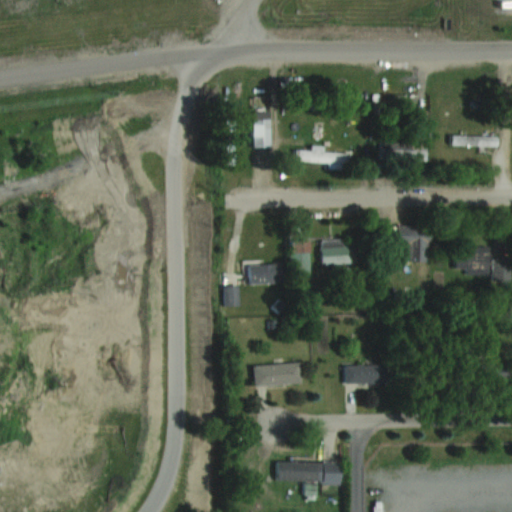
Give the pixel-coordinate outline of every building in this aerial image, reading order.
[(412,139),(380,139),(380,158),(427,159),(428,109),(412,109),(412,139)] [(269,110),(252,110),(252,145),(269,145),(269,110)] [(233,122),(220,122),(220,162),(233,162),(233,122)] [(451,143),(496,143),(496,133),(451,133),(451,143)] [(347,167),(348,149),(295,147),(295,159),(327,161),(327,166),(347,167)] [(397,259),(428,259),(428,224),(397,224),(397,259)] [(290,271),(308,271),(308,238),(290,238),(290,271)] [(320,238),(320,262),(356,262),(356,244),(342,244),(342,238),(320,238)] [(466,272),(488,273),(489,245),(455,244),(455,267),(466,267),(466,272)] [(510,252),(493,252),(493,279),(510,279),(510,252)] [(282,262),(248,262),(248,281),(282,281),(282,262)] [(224,303),(238,303),(238,283),(224,283),(224,303)] [(299,361),(252,363),(253,383),(299,382),(299,361)] [(343,382),(382,382),(382,363),(343,363),(343,382)] [(443,364),(424,363),(423,377),(442,378),(443,364)] [(511,382),(511,363),(474,363),(474,382),(511,382)] [(338,460),(275,459),(275,479),(303,479),(303,497),(315,497),(316,483),(338,483),(338,460)]
